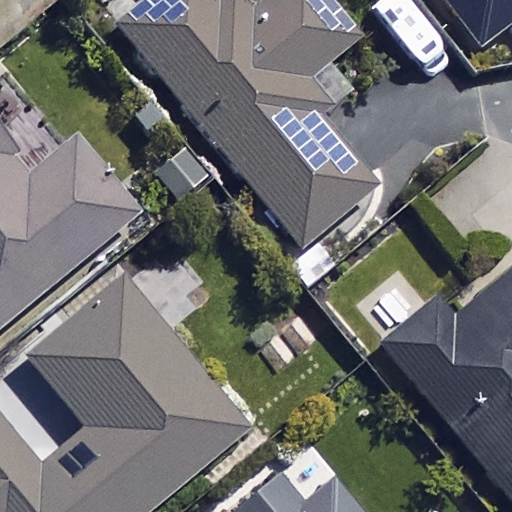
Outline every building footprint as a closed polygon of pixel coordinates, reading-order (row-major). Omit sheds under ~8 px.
[(352,35),(323,0),(244,0),(227,14),(215,0),(144,0),(111,27),(294,249),(369,187),(288,88),(352,35)] [(511,0),(447,0),(482,46),(511,22),(511,0)] [(29,175),(0,140),(0,322),(130,215),(69,142),(29,175)] [(511,268),(454,315),(439,297),(380,345),(511,511),(511,268)] [(147,511),(244,429),(115,278),(20,359),(80,430),(35,468),(0,426),(0,511),(147,511)] [(229,511),(361,511),(332,478),(293,511),(267,480),(229,511)]
